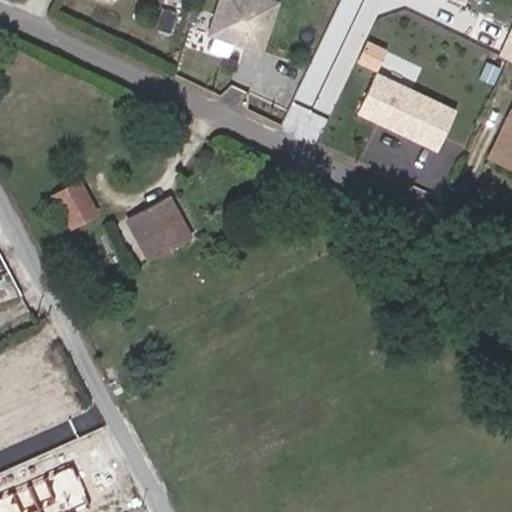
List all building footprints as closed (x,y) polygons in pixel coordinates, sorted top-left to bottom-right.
[(275,1),(271,0),(216,0),(206,33),(259,50),(275,1)] [(511,62),(511,29),(499,56),(511,62)] [(379,67),(388,46),(369,38),(360,59),(379,67)] [(435,151),(453,114),(400,88),(382,126),(413,140),(415,135),(421,138),(419,143),(435,151)] [(511,116),(511,113),(509,112),(500,131),(504,134),(511,116)] [(511,171),(511,116),(504,134),(500,131),(486,159),(511,171)] [(96,213),(78,182),(52,196),(69,227),(96,213)] [(189,238),(166,197),(127,218),(149,260),(189,238)]
